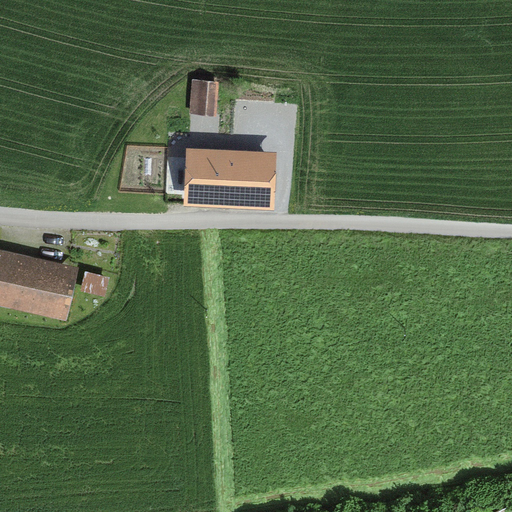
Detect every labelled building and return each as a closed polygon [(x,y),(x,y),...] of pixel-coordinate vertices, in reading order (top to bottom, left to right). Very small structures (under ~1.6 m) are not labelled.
[(256,68),(226,67),(226,84),(255,85),(256,68)] [(223,85),(190,83),(188,115),(221,117),(223,85)] [(276,152),(186,149),(184,206),(274,209),(276,152)] [(0,303),(65,317),(76,266),(0,249),(0,303)] [(107,274),(85,271),(82,294),(104,297),(107,274)]
